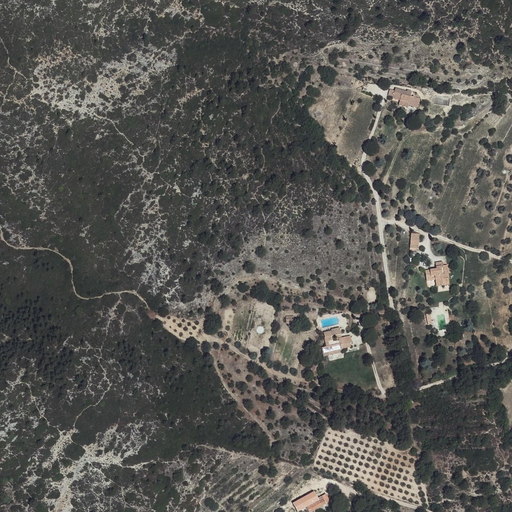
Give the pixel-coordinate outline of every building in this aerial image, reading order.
[(389,89),(388,91),(409,97),(411,90),(407,89),(406,90),(395,88),(393,90),(389,89)] [(388,91),(387,95),(391,96),(391,98),(398,100),(397,105),(406,107),(407,105),(409,97),(388,91)] [(413,98),(409,105),(416,107),(418,99),(413,98)] [(411,234),(413,249),(417,250),(419,235),(411,234)] [(424,272),(425,283),(433,282),(434,288),(447,287),(447,282),(448,281),(446,267),(442,267),(441,263),(434,264),(434,270),(424,272)] [(285,316),(286,323),(294,323),(293,315),(285,316)] [(324,332),(323,338),(341,334),(339,328),(332,329),(331,330),(324,332)] [(323,338),(325,346),(340,344),(339,338),(342,337),(341,334),(323,338)] [(340,344),(341,349),(350,347),(350,343),(351,343),(350,336),(342,337),(339,338),(340,344)] [(322,348),(323,357),(342,354),(341,349),(340,344),(325,346),(322,348)] [(297,507),(299,511),(311,511),(326,504),(323,498),(317,501),(318,503),(314,504),(311,499),(297,507)]
